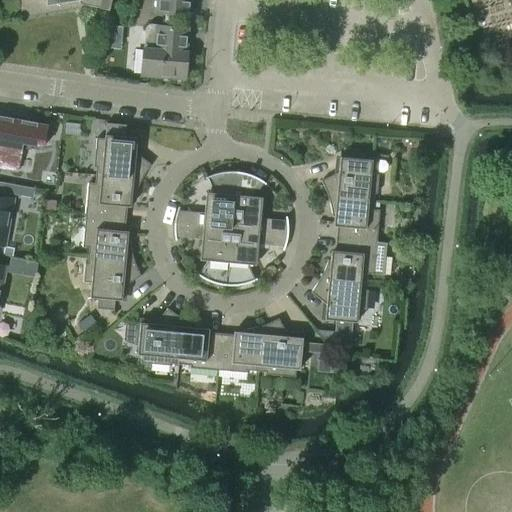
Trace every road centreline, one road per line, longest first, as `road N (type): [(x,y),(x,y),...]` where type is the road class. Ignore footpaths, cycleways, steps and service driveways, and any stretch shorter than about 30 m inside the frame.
road 1 (residential): [(216,155),(168,185),(153,240),(179,291),(232,310),(261,305),(285,289),(310,238),(293,184),(245,154)]
road 2 (residential): [(216,111),(0,84)]
